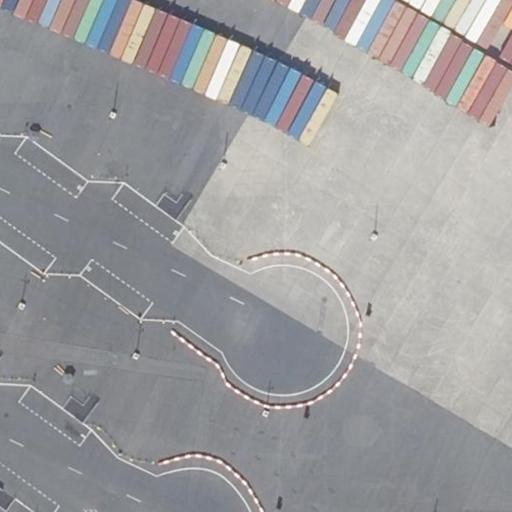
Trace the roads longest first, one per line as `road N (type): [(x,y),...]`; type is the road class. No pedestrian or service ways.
road 1 (unknown): [(259,358),(463,0)]
road 2 (unknown): [(108,338),(299,0)]
road 3 (unknown): [(5,328),(83,144),(129,0)]
road 4 (unknown): [(5,328),(259,358)]
road 5 (unknown): [(385,380),(511,177)]
road 6 (unknown): [(385,380),(511,404)]
road 7 (unknown): [(259,358),(385,380)]
